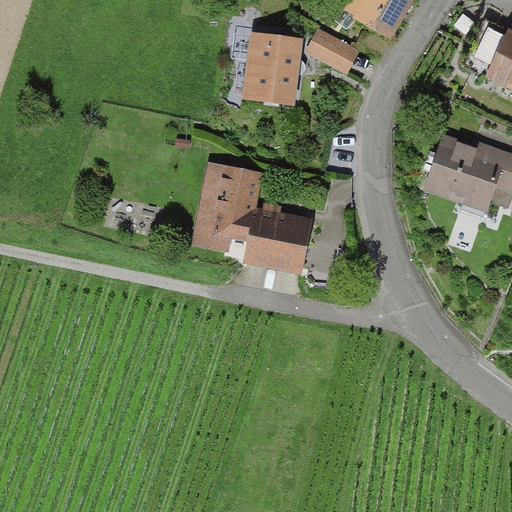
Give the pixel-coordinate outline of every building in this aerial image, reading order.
[(414,0),(348,0),(342,12),(390,40),(414,0)] [(511,36),(485,23),(464,67),(492,80),(494,76),(511,84),(511,36)] [(360,54),(317,32),(305,56),(347,78),(360,54)] [(302,39),(250,33),(242,102),(294,108),(302,39)] [(472,146),(442,135),(423,188),(485,211),(489,201),(511,209),(511,153),(474,140),(472,146)] [(262,174),(206,163),(190,248),(245,258),(243,265),(301,276),(312,222),(255,211),(262,174)]
